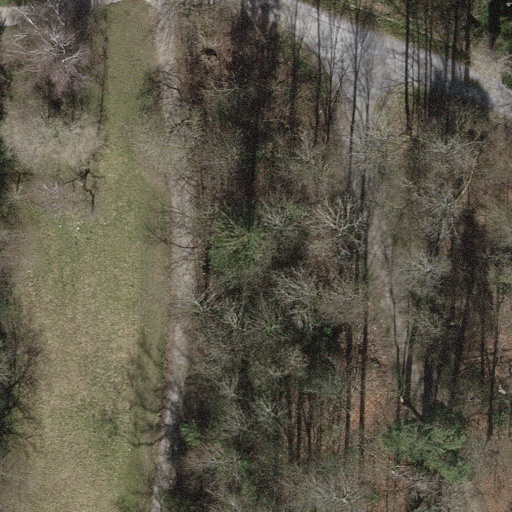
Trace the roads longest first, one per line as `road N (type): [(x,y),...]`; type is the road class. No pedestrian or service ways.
road 1 (track): [(183,0),(192,282),(170,511)]
road 2 (track): [(346,45),(481,511)]
road 3 (track): [(250,0),(346,45),(511,93)]
